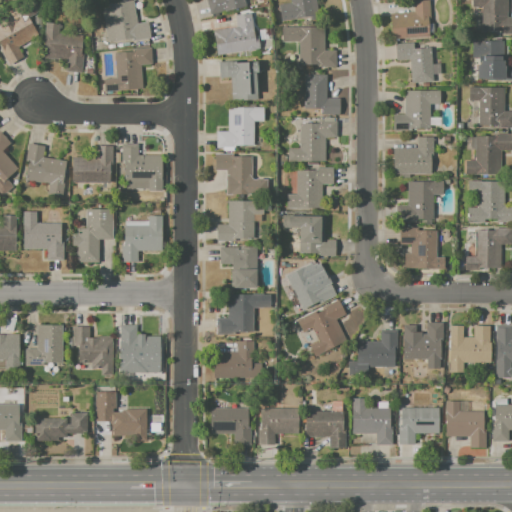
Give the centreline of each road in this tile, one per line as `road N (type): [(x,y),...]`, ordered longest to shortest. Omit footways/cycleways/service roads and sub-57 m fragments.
road 1 (residential): [(185,485),(184,51),(173,0)]
road 2 (residential): [(361,0),(373,286),(401,294),(511,292)]
road 3 (secondary): [(251,485),(511,484)]
road 4 (residential): [(0,291),(184,293)]
road 5 (residential): [(184,113),(76,112),(32,97)]
road 6 (secondary): [(0,486),(129,486)]
